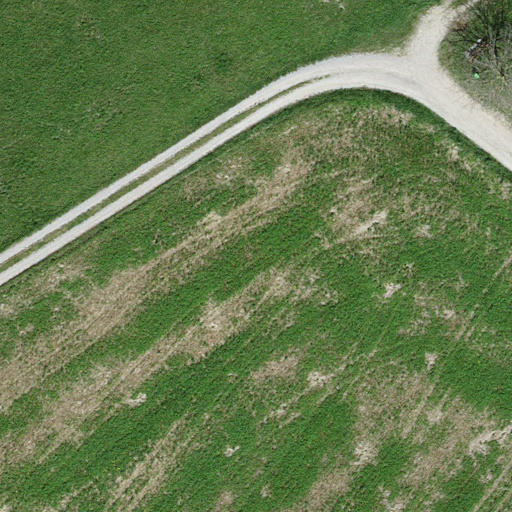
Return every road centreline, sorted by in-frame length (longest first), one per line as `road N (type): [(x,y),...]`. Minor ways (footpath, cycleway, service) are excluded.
road 1 (track): [(438,0),(0,268)]
road 2 (track): [(511,149),(365,39)]
